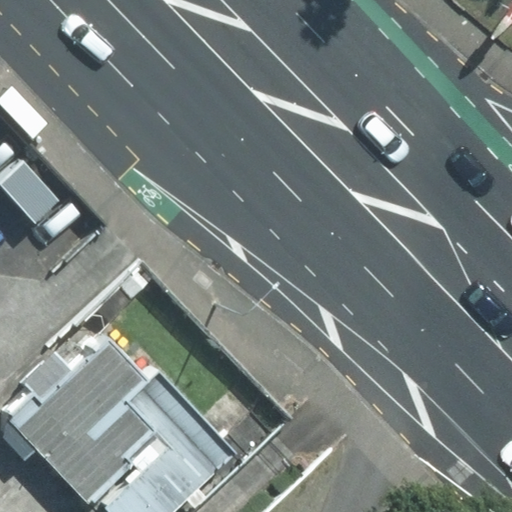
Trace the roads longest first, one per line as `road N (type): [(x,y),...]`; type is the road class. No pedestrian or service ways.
road 1 (primary): [(511,344),(342,155)]
road 2 (primary): [(342,155),(200,0)]
road 3 (primary): [(342,155),(511,159)]
